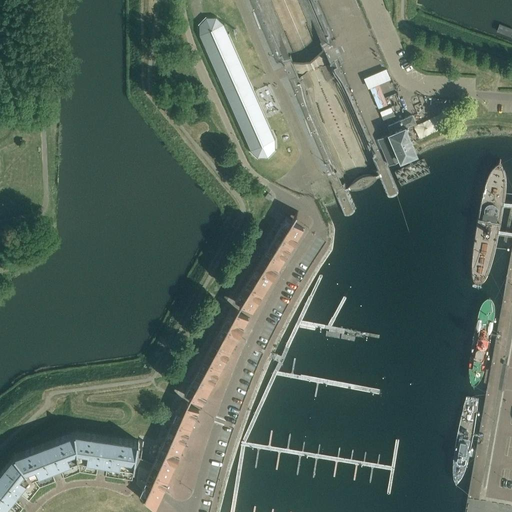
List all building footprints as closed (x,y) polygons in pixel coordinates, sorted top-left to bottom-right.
[(270,132),(252,92),(222,24),(223,24),(216,17),(206,17),(199,27),(199,35),(250,150),(257,157),(268,157),(275,150),(275,139),(271,131),(270,132)] [(369,87),(391,78),(387,67),(365,76),(369,87)] [(380,83),(372,86),(379,107),(388,104),(380,83)] [(378,137),(382,148),(389,164),(400,159),(400,160),(416,153),(405,128),(408,127),(407,125),(415,121),(412,114),(404,117),(388,124),(391,131),(389,132),(389,133),(378,137)] [(473,280),(476,282),(478,281),(484,275),(489,260),(498,222),(503,184),(502,170),(497,161),(490,168),(484,180),(475,218),(470,257),(470,273),(473,280)] [(281,226),(298,237),(303,228),(286,217),(281,226)] [(276,234),(293,245),(298,237),(281,226),(276,234)] [(270,242),(288,253),(293,245),(276,234),(270,242)] [(265,250),(282,261),(283,261),(288,253),(270,242),(265,250)] [(260,259),(277,269),(278,269),(283,261),(282,261),(265,250),(260,259)] [(255,267),(272,277),(272,278),(278,269),(277,269),(260,259),(255,267)] [(272,278),(272,277),(255,267),(250,275),(267,286),(272,278)] [(245,283),(262,294),(267,286),(250,275),(245,283)] [(240,291),(257,302),(262,294),(245,283),(240,291)] [(235,300),(240,303),(252,310),(257,302),(240,291),(235,300)] [(468,377),(472,384),(478,379),(483,370),(487,359),(491,332),(493,318),(493,307),(491,300),(487,297),(482,299),(479,304),(475,315),(472,328),(467,355),(466,367),(468,377)] [(229,319),(242,325),(243,326),(248,317),(230,308),(225,317),(229,319)] [(243,326),(242,325),(229,319),(225,317),(221,325),(239,335),(243,326)] [(216,334),(232,342),(234,343),(239,335),(221,325),(216,334)] [(212,342),(228,351),(230,352),(234,343),(232,342),(216,334),(212,342)] [(207,351),(223,359),(225,360),(230,352),(228,351),(212,342),(207,351)] [(203,359),(219,368),(221,369),(225,360),(223,359),(207,351),(203,359)] [(198,367),(214,376),(216,377),(221,369),(219,368),(203,359),(198,367)] [(193,376),(210,385),(211,386),(216,377),(214,376),(198,367),(193,376)] [(191,386),(205,393),(207,394),(211,386),(210,385),(193,376),(189,384),(191,386)] [(207,394),(205,393),(191,386),(189,384),(184,393),(202,403),(207,394)] [(478,409),(478,398),(466,395),(462,405),(455,430),(452,447),(450,467),(451,476),(454,482),(459,478),(463,470),(470,451),(474,434),(478,409)] [(184,414),(195,419),(199,410),(180,402),(176,411),(184,414)] [(195,419),(184,414),(176,411),(172,420),(176,422),(191,428),(195,419)] [(191,428),(176,422),(172,420),(168,429),(172,430),(187,437),(191,428)] [(187,437),(172,430),(168,429),(164,437),(168,439),(183,446),(187,437)] [(0,511),(3,511),(31,478),(32,477),(77,460),(78,460),(79,460),(134,468),(134,467),(137,449),(138,441),(111,437),(108,436),(76,431),(74,431),(48,441),(46,442),(15,454),(14,455),(0,472),(0,511)] [(183,446),(168,439),(164,437),(160,446),(179,454),(183,446)] [(179,454),(160,446),(157,455),(175,463),(179,454)] [(175,463),(157,455),(153,464),(171,472),(175,463)] [(149,473),(168,481),(171,472),(153,464),(152,464),(149,473)] [(149,473),(145,481),(164,489),(167,481),(168,481),(149,473)] [(145,481),(139,495),(155,510),(160,498),(164,489),(145,481)]
